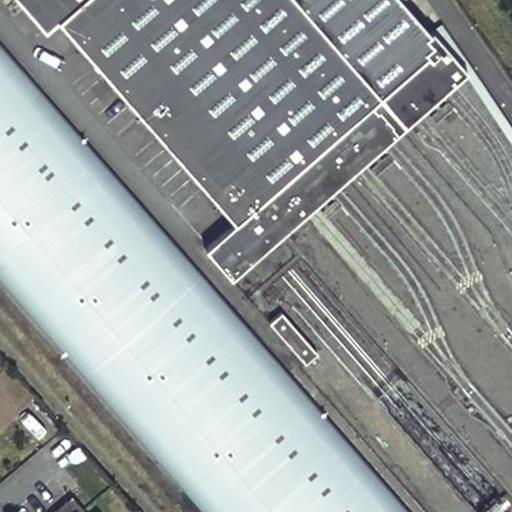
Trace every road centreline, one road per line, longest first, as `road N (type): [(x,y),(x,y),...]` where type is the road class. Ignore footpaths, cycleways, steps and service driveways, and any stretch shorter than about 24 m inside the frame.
road 1 (unknown): [(0,34),(164,225)]
road 2 (unknown): [(511,114),(431,0)]
